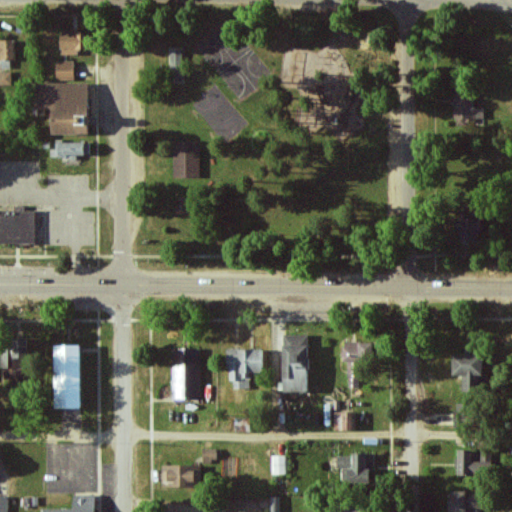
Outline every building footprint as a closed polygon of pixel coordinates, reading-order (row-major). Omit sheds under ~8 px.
[(63,55),(79,55),(80,50),(92,50),(92,31),(63,31),(63,55)] [(0,39),(0,60),(17,60),(17,39),(0,39)] [(172,82),(185,81),(184,50),(171,50),(172,82)] [(76,61),(58,61),(58,80),(76,81),(76,61)] [(12,71),(0,71),(0,85),(12,85),(12,71)] [(91,83),(34,84),(34,108),(55,108),(55,135),(92,134),(91,83)] [(485,109),(474,109),(474,89),(457,89),(457,97),(455,97),(456,124),(485,124),(485,109)] [(202,141),(175,142),(175,178),(202,177),(202,141)] [(80,160),(81,155),(91,156),(91,142),(57,142),(57,148),(52,148),(52,159),(80,160)] [(37,244),(37,211),(26,211),(26,210),(0,209),(0,231),(1,231),(0,244),(37,244)] [(462,242),(484,242),(485,211),(462,211),(462,242)] [(311,393),(311,335),(285,335),(286,393),(311,393)] [(3,378),(22,378),(22,360),(28,360),(28,342),(2,343),(3,378)] [(376,343),(345,343),(344,363),(349,363),(349,387),(361,387),(361,378),(366,378),(366,365),(376,365),(376,343)] [(84,409),(84,346),(57,346),(58,409),(84,409)] [(200,349),(173,349),(174,400),(202,400),(200,349)] [(251,374),(266,373),(265,349),(230,350),(231,389),(251,389),(251,374)] [(465,377),(465,389),(488,390),(489,356),(456,355),(455,377),(465,377)] [(356,413),(335,412),(335,430),(355,430),(356,413)] [(218,461),(218,449),(204,449),(204,461),(218,461)] [(460,475),(475,475),(475,450),(459,451),(460,475)] [(339,455),(339,469),(343,469),(343,484),(375,484),(375,456),(339,455)] [(288,474),(287,456),(273,456),(274,474),(288,474)] [(203,466),(164,465),(163,487),(202,488),(203,466)] [(452,511),(481,511),(482,493),(453,493),(452,511)] [(47,510),(47,511),(97,511),(98,495),(75,495),(75,509),(47,510)] [(0,511),(9,511),(10,497),(0,496),(0,511)]
